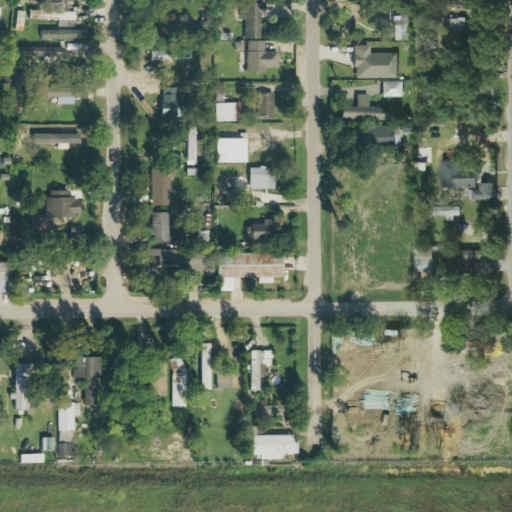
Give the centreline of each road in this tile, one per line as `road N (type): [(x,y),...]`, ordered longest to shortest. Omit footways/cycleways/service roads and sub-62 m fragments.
road 1 (residential): [(0,310),(511,307)]
road 2 (residential): [(316,445),(314,0)]
road 3 (residential): [(114,310),(114,0)]
